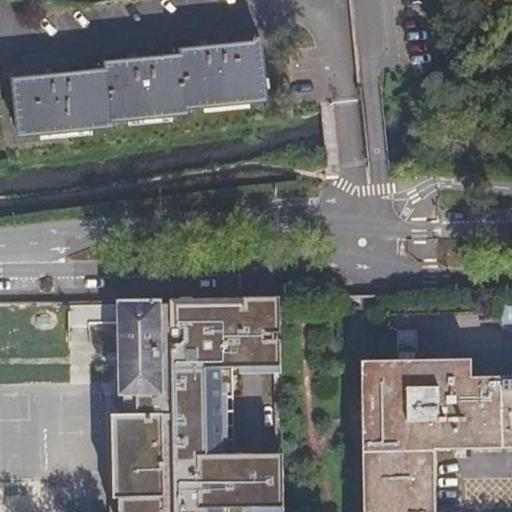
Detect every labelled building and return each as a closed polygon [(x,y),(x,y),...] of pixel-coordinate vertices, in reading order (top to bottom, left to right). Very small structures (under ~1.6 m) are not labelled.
[(254,46),(172,54),(173,59),(99,65),(100,73),(6,82),(12,143),(106,135),(105,127),(179,120),(179,113),(260,106),(254,46)] [(173,305),(165,305),(167,395),(127,395),(127,416),(115,416),(117,499),(120,498),(120,511),(230,511),(231,509),(244,509),(286,508),(285,454),(280,454),(225,455),(224,398),(227,398),(234,398),(233,368),(283,367),(282,297),(277,294),(173,299),(173,305)] [(132,305),(101,305),(101,323),(121,323),(122,395),(127,395),(167,395),(165,305),(165,300),(131,300),(132,305)] [(398,332),(398,350),(418,350),(419,330),(398,332)] [(418,350),(398,350),(400,360),(360,360),(363,511),(437,511),(437,450),(511,448),(511,374),(473,375),(472,360),(416,359),(418,350)] [(0,489),(0,511),(50,511),(51,488),(0,489)]
